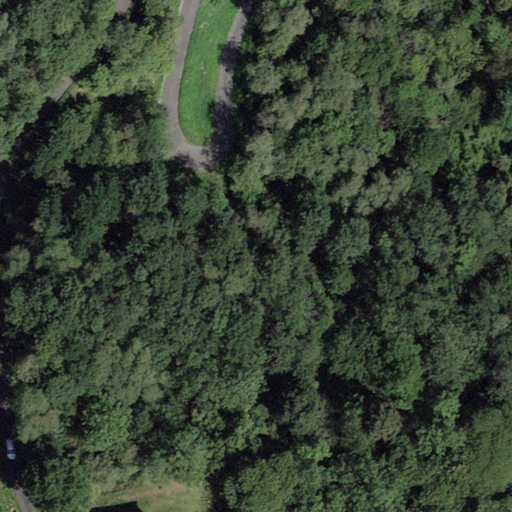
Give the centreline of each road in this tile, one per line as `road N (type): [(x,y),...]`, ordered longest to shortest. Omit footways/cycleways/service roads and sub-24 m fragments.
road 1 (track): [(192,0),(174,74),(173,119),(185,153),(204,159),(222,146),(225,66),(246,0)]
road 2 (track): [(0,210),(45,109),(122,0)]
